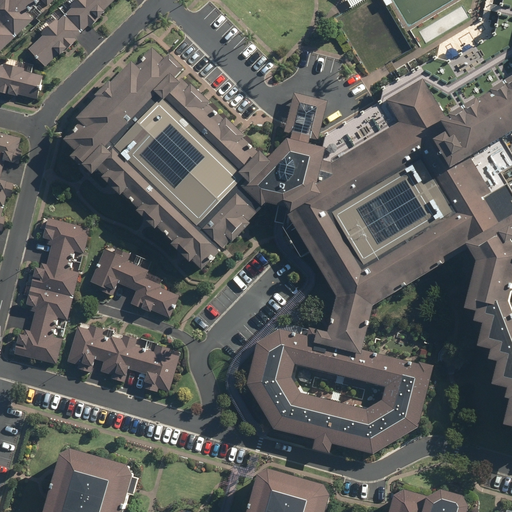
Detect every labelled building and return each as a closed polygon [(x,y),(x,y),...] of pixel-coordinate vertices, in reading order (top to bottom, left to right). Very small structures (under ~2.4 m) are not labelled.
[(0,0),(0,54),(35,22),(27,14),(41,0),(42,0),(49,8),(57,0),(0,0)] [(29,51),(46,69),(60,56),(62,57),(78,42),(76,40),(89,27),(91,30),(107,14),(105,12),(117,0),(79,0),(71,8),(73,9),(59,23),(57,21),(42,36),(44,37),(29,51)] [(309,328),(308,337),(281,330),(258,343),(248,385),(275,431),(316,440),(315,443),(314,450),(331,454),(333,445),(374,455),(419,429),(434,367),(420,363),(420,365),(393,358),(363,351),(374,307),(468,250),(469,249),(478,263),(466,310),(478,313),(476,323),(485,325),(479,348),(492,351),(490,361),(499,363),(494,386),(509,390),(507,400),(511,401),(505,427),(511,428),(511,308),(510,303),(511,295),(511,182),(492,194),(472,159),(511,134),(511,81),(448,121),(424,80),(388,102),(401,124),(333,164),(325,163),(327,150),(308,145),(289,141),(270,160),(262,153),(261,155),(245,140),(247,138),(228,120),(226,122),(210,106),(212,104),(193,86),(192,88),(180,77),(186,70),(171,56),(167,61),(154,50),(138,67),(133,64),(113,84),(111,83),(97,97),(99,99),(78,121),(83,125),(66,142),(78,153),(72,158),(87,172),(88,171),(94,177),(99,172),(105,178),(103,179),(122,197),(124,195),(141,210),(138,213),(157,230),(159,228),(175,243),(173,246),(191,264),(194,261),(204,272),(232,242),(234,244),(245,233),(252,225),(250,223),(268,205),(279,208),(287,209),(288,209),(291,212),(287,214),(310,253),(338,298),(329,334),(327,333),(309,328)] [(0,93),(19,99),(20,96),(38,101),(44,77),(26,73),(26,71),(4,66),(4,68),(0,66),(0,93)] [(360,80),(348,88),(344,101),(351,112),(372,98),(360,80)] [(0,230),(0,231),(3,218),(0,216),(4,196),(8,197),(11,183),(0,181),(0,175),(3,161),(16,164),(20,150),(16,150),(18,139),(0,134),(0,230)] [(302,258),(310,253),(287,214),(291,212),(288,209),(287,209),(279,208),(276,223),(281,224),(285,224),(284,228),(302,258)] [(20,335),(15,354),(58,365),(64,340),(54,338),(59,319),(68,321),(81,273),(71,271),(76,252),(85,254),(91,230),(50,219),(44,239),(49,240),(48,245),(52,246),(48,265),(43,264),(42,269),(37,268),(27,306),(32,307),(31,311),(36,313),(31,332),(26,331),(25,336),(20,335)] [(132,255),(118,249),(116,254),(106,249),(92,283),(102,288),(101,291),(114,297),(119,284),(137,292),(132,304),(152,313),(153,311),(171,319),(181,297),(162,289),(163,286),(146,279),(150,271),(129,262),(132,255)] [(90,331),(78,327),(68,363),(79,366),(78,370),(92,373),(96,360),(104,362),(102,372),(112,375),(111,379),(126,383),(129,370),(148,375),(144,389),(158,393),(160,389),(170,392),(181,357),(170,354),(171,349),(157,345),(155,352),(136,347),(138,340),(125,336),(123,340),(112,337),(111,340),(103,337),(105,330),(91,326),(90,331)] [(469,511),(471,508),(465,497),(444,492),(431,498),(406,491),(396,497),(391,511),(327,511),(332,497),(326,486),(270,470),(259,476),(249,511),(124,511),(131,490),(135,477),(129,467),(72,451),(62,456),(58,471),(50,499),(46,511),(469,511)]
